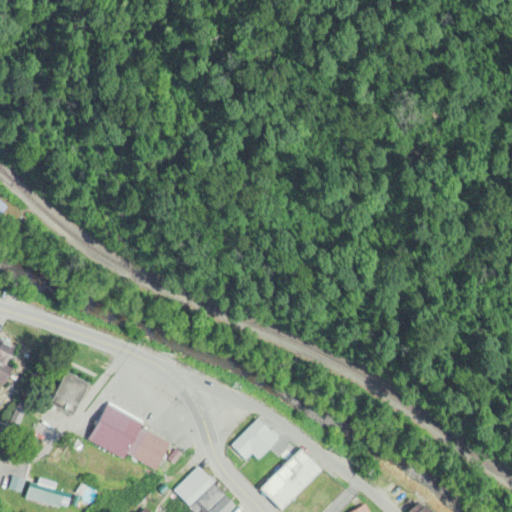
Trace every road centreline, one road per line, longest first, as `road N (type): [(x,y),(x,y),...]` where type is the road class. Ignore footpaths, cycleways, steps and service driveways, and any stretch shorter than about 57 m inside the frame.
road 1 (tertiary): [(387,511),(250,405),(174,378)]
road 2 (secondary): [(174,378),(76,329),(0,310)]
road 3 (secondary): [(260,511),(216,461),(174,378)]
